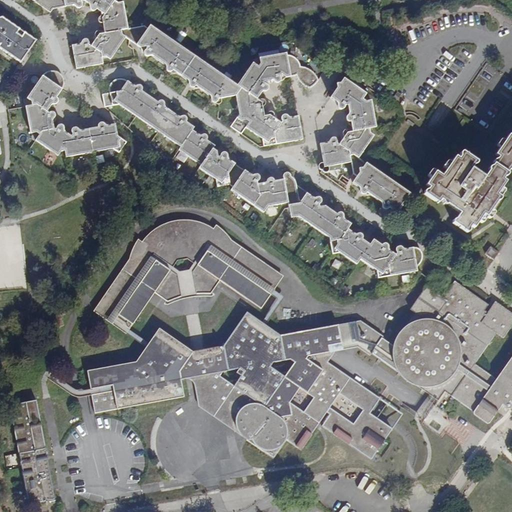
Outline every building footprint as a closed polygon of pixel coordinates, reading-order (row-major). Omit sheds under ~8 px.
[(110,60),(125,38),(142,49),(142,53),(143,54),(145,54),(146,54),(146,56),(147,57),(149,58),(153,56),(164,64),(165,65),(165,68),(166,69),(169,69),(169,71),(170,72),(173,72),(176,71),(187,79),(187,83),(188,84),(190,85),(191,85),(191,87),(192,88),(194,88),(199,87),(210,94),(209,96),(209,100),(210,101),(212,102),(214,101),(214,102),(215,103),(216,104),(219,102),(220,101),(221,98),(236,95),(239,114),(230,128),(242,135),(247,129),(263,139),(264,147),(302,140),(299,116),(294,117),(293,115),(289,113),(288,114),(287,115),(286,114),(284,114),(281,115),(279,122),(277,121),(278,119),(278,117),(277,115),(275,114),(274,114),(273,113),(272,111),(269,111),(266,113),(265,111),(265,110),(266,108),(267,106),(266,105),(265,104),(266,103),(265,101),(265,100),(263,99),(260,97),(263,91),(265,92),(266,91),(268,90),(269,88),(269,86),(271,85),(271,84),(271,82),(270,81),(274,80),(275,82),(277,83),(280,82),(281,80),(282,81),(283,81),(284,81),(285,80),(287,76),(296,75),(301,84),(303,86),(309,89),(311,88),(316,84),(318,81),(317,78),(315,75),(310,69),(308,68),(300,66),(299,62),(297,59),(294,56),(290,55),(287,54),(285,51),(259,56),(260,61),(258,64),(253,60),(238,82),(150,24),(148,27),(144,25),(128,28),(123,2),(116,3),(115,0),(32,0),(51,12),(54,9),(75,5),(78,8),(79,8),(81,6),(82,7),(84,6),(85,6),(86,3),(89,4),(90,8),(91,10),(92,10),(94,10),(95,12),(96,12),(99,12),(100,14),(99,16),(97,17),(97,19),(97,20),(98,21),(99,22),(98,25),(99,26),(100,27),(103,28),(103,30),(103,31),(102,33),(100,31),(99,30),(98,30),(97,31),(96,32),(95,35),(93,35),(92,36),(92,38),(93,41),(93,42),(92,44),(89,42),(87,39),(85,38),(85,39),(82,41),(82,40),(81,39),(79,40),(78,42),(77,44),(76,45),(72,46),(77,69),(103,64),(102,57),(106,56),(110,60)] [(386,0),(385,0),(388,11),(447,0),(386,0)] [(139,13),(130,15),(132,22),(141,20),(139,13)] [(0,47),(21,62),(36,41),(24,32),(16,45),(11,41),(19,29),(2,17),(0,17),(0,33),(1,32),(6,36),(1,44),(0,45),(0,47)] [(24,32),(19,29),(11,41),(16,45),(24,32)] [(39,136),(36,143),(57,159),(60,155),(65,154),(66,160),(113,149),(118,153),(126,142),(117,136),(114,124),(109,125),(106,123),(105,122),(100,122),(97,127),(82,130),(80,127),(78,126),(77,127),(75,128),(74,127),(73,127),(72,128),(71,129),(70,134),(68,133),(66,132),(66,131),(66,129),(65,128),(64,127),(63,127),(63,126),(62,125),(60,125),(58,124),(56,125),(54,127),(53,123),(55,121),(56,118),(56,116),(54,115),(55,114),(55,113),(53,111),(51,111),(48,111),(52,103),(57,103),(58,102),(58,100),(58,99),(60,98),(60,97),(59,94),(64,86),(65,81),(63,77),(61,74),(57,72),(53,71),(49,71),(45,73),(42,76),(27,98),(30,100),(32,103),(24,108),(29,135),(35,134),(39,136)] [(155,100),(143,91),(142,86),(142,85),(141,85),(140,86),(138,84),(136,83),(134,84),(133,85),(126,80),(122,79),(119,79),(115,81),(112,83),(110,86),(109,90),(110,93),(103,94),(105,107),(120,105),(181,148),(179,151),(201,166),(199,170),(215,180),(216,188),(229,186),(232,188),(231,191),(263,213),(267,208),(287,204),(290,220),(296,219),(327,240),(329,256),(337,255),(354,267),(358,263),(373,274),(376,282),(416,271),(416,268),(420,263),(421,260),(421,258),(420,256),(418,255),(415,253),(411,252),(405,252),(404,250),(402,249),(401,249),(399,250),(398,250),(396,250),(395,251),(394,253),(395,255),(392,257),(391,253),(390,251),(388,250),(387,250),(386,248),(385,247),(383,246),(379,247),(372,243),(368,247),(362,243),(361,241),(361,238),(360,237),(358,236),(357,235),(356,234),(354,234),(352,235),(351,235),(347,232),(350,227),(346,224),(346,220),(345,219),(342,217),(342,216),(341,214),(339,214),(335,216),(321,205),(320,203),(320,201),(318,199),(316,199),(316,198),(316,197),(314,196),(312,196),(310,197),(295,186),(295,184),(295,181),(292,176),(290,173),(288,172),(285,173),(284,174),(283,176),(283,178),(284,180),(278,181),(275,184),(272,182),(270,179),(268,179),(267,179),(266,180),(263,180),(262,180),(261,181),(261,185),(258,185),(259,181),(258,178),(258,177),(257,176),(254,176),(254,175),(253,174),(252,174),(249,175),(231,162),(230,159),(229,157),(227,157),(227,155),(225,154),(223,154),(220,155),(213,150),(215,146),(207,141),(207,138),(205,136),(204,136),(203,134),(202,133),(200,133),(197,134),(192,131),(194,128),(186,122),(186,118),(185,117),(183,117),(182,115),(181,114),(176,115),(164,107),(164,103),(163,102),(161,101),(160,100),(159,99),(157,99),(155,100)] [(391,210),(396,214),(410,194),(356,157),(372,135),(367,132),(367,128),(373,127),(368,101),(365,101),(362,100),(366,94),(344,79),(331,98),(336,103),(337,108),(337,109),(341,110),(341,111),(342,112),(347,111),(348,114),(347,115),(345,118),(345,119),(346,122),(345,124),(346,125),(348,126),(350,127),(350,131),(349,132),(345,131),(342,132),(342,134),(342,135),(340,136),(339,136),(338,139),(338,140),(339,141),(341,142),(339,144),(337,143),(336,141),(335,140),(333,139),(331,140),(329,139),(326,140),(325,143),(320,144),(323,163),(321,164),(320,165),(318,168),(318,169),(319,170),(320,171),(322,171),(323,173),(324,174),(325,174),(328,171),(329,170),(329,167),(351,163),(352,175),(356,177),(352,183),(358,188),(358,193),(360,194),(362,194),(363,193),(363,195),(364,196),(365,196),(367,195),(368,194),(380,203),(380,205),(380,207),(381,208),(383,209),(384,208),(386,211),(387,212),(388,211),(391,210)] [(401,95),(397,92),(393,100),(393,104),(397,102),(401,95)] [(511,167),(511,136),(511,137),(508,135),(495,155),(498,157),(484,177),(478,173),(453,209),(458,212),(455,218),(452,219),(452,220),(452,221),(453,223),(454,224),(465,232),(467,233),(468,233),(470,232),(470,230),(470,228),(471,227),(474,228),(483,216),(486,217),(497,201),(498,201),(499,201),(500,200),(501,198),(501,197),(498,195),(506,182),(503,179),(505,177),(506,177),(508,176),(508,175),(508,174),(511,167)] [(453,209),(478,173),(472,168),(476,162),(462,152),(460,152),(458,153),(458,155),(459,156),(457,158),(454,156),(440,176),(433,171),(424,184),(428,187),(427,188),(425,188),(423,190),(423,192),(424,193),(438,203),(440,200),(442,202),(442,203),(445,206),(446,204),(453,209)] [(220,280),(247,299),(251,290),(252,283),(253,280),(253,275),(254,268),(253,260),(252,253),(241,245),(236,247),(233,240),(232,239),(224,230),(217,225),(214,228),(206,224),(197,222),(189,220),(180,221),(171,222),(163,225),(155,229),(148,235),(142,241),(139,238),(136,243),(134,247),(132,252),(130,257),(132,258),(144,267),(148,263),(150,265),(142,278),(143,279),(156,287),(153,291),(155,292),(167,301),(182,296),(181,289),(195,286),(196,293),(212,293),(220,280)] [(494,260),(499,253),(490,247),(485,254),(494,260)] [(284,276),(252,253),(253,260),(254,268),(253,275),(253,280),(272,293),(284,276)] [(127,333),(132,323),(119,314),(143,279),(142,278),(150,265),(148,263),(144,267),(132,258),(94,310),(127,333)] [(132,323),(155,292),(153,291),(156,287),(143,279),(119,314),(132,323)] [(272,293),(253,280),(252,283),(251,290),(247,299),(261,308),(272,293)] [(429,367),(482,299),(455,281),(442,299),(426,288),(409,311),(415,316),(396,342),(429,367),(429,368),(429,367)] [(182,296),(196,293),(195,286),(181,289),(182,296)] [(489,305),(482,299),(429,367),(429,368),(493,418),(503,404),(505,405),(505,406),(506,407),(507,408),(509,408),(511,407),(511,406),(511,403),(510,401),(511,400),(511,401),(511,357),(497,379),(476,364),(498,333),(504,338),(511,326),(511,312),(496,301),(488,312),(485,310),(489,305)] [(372,352),(373,353),(385,338),(383,337),(384,335),(361,320),(280,334),(247,312),(224,345),(194,350),(159,328),(136,360),(87,370),(95,412),(185,396),(182,378),(186,377),(190,377),(192,379),(195,384),(198,404),(274,456),(286,438),(302,448),(326,411),(330,413),(322,424),(363,452),(387,422),(371,411),(381,397),(328,361),(334,350),(358,346),(371,354),(372,352)] [(416,384),(429,368),(429,367),(396,342),(394,345),(385,339),(374,354),(416,384)] [(493,418),(429,368),(416,384),(439,400),(445,392),(490,422),(493,418)] [(20,405),(11,407),(29,500),(37,499),(39,501),(55,498),(37,399),(21,402),(20,405)] [(394,428),(387,422),(363,452),(372,458),(375,454),(375,455),(380,448),(394,428)]
